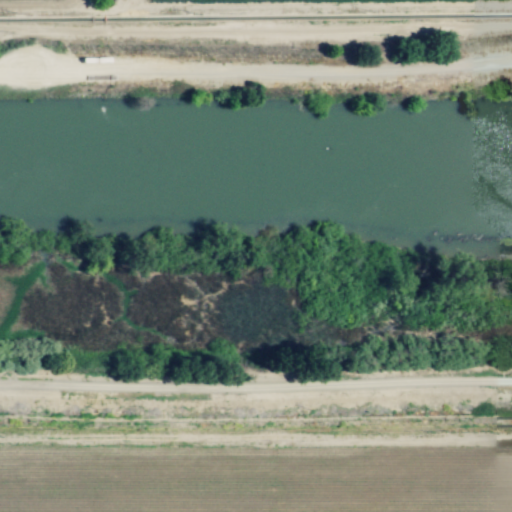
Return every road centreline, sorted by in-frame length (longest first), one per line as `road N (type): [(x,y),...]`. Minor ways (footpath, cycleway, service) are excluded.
road 1 (residential): [(0,79),(451,78),(511,71)]
road 2 (track): [(0,31),(511,23)]
road 3 (residential): [(0,383),(511,386)]
